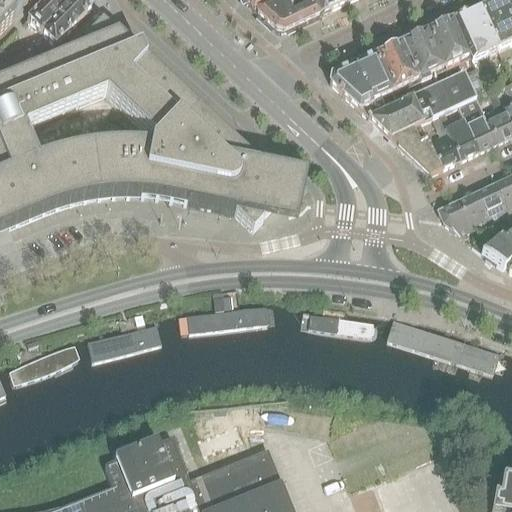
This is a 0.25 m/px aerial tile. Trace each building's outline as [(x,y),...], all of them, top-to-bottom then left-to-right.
[(35,0),(0,0),(0,37),(14,23),(8,18),(18,8),(23,13),(35,0)] [(29,27),(40,37),(75,0),(49,0),(22,29),(25,31),(29,27)] [(90,13),(76,0),(75,0),(40,37),(54,50),(90,13)] [(241,0),(245,8),(249,7),(252,14),(254,13),(254,14),(284,0),(241,0)] [(292,0),(284,0),(254,14),(255,19),(274,37),(282,37),(318,20),(311,5),(297,11),(292,0)] [(311,5),(318,20),(343,9),(339,0),(309,0),(312,4),(311,5)] [(362,0),(339,0),(343,9),(362,0)] [(511,0),(503,0),(503,1),(511,21),(511,0)] [(511,21),(503,1),(502,3),(493,7),(488,6),(479,10),(476,15),(496,57),(511,49),(511,21)] [(454,22),(451,25),(467,60),(471,68),(496,57),(476,15),(466,19),(463,17),(454,22)] [(442,72),(467,60),(451,25),(451,26),(450,24),(425,36),(442,72)] [(68,60),(0,88),(0,239),(6,237),(39,223),(52,218),(66,214),(80,210),(94,208),(109,206),(123,206),(137,206),(152,208),(166,210),(180,213),(231,223),(249,240),(260,229),(293,236),(304,184),(257,175),(142,67),(132,57),(99,27),(86,41),(68,60)] [(416,84),(442,72),(425,36),(400,48),(416,84)] [(375,60),(391,95),(416,84),(400,48),(375,60)] [(0,73),(15,68),(0,54),(0,73)] [(375,60),(349,72),(359,94),(362,92),(375,120),(386,115),(379,101),(391,95),(375,60)] [(359,94),(349,72),(330,80),(328,88),(329,89),(367,124),(375,120),(362,92),(359,94)] [(388,144),(419,130),(457,113),(474,105),(473,102),(484,96),(474,74),(386,115),(375,120),(367,124),(388,144)] [(511,133),(511,87),(503,91),(511,107),(502,112),(511,133)] [(494,115),(482,121),(496,149),(511,141),(511,133),(502,112),(501,112),(493,97),(486,100),(494,115)] [(478,158),(496,149),(482,121),(474,105),(457,113),(463,126),(478,158)] [(445,122),(440,124),(459,166),(478,158),(463,126),(449,132),(445,122)] [(441,175),(459,166),(440,124),(431,128),(438,142),(427,147),(441,175)] [(441,175),(427,147),(419,130),(388,144),(420,174),(424,173),(427,180),(427,181),(427,182),(441,175)] [(506,218),(511,215),(511,180),(492,190),(506,218)] [(492,190),(474,198),(488,227),(506,218),(492,190)] [(474,198),(456,207),(469,236),(470,236),(476,233),(488,227),(474,198)] [(458,241),(469,236),(456,207),(436,216),(442,228),(458,241)] [(470,251),(480,259),(482,261),(484,260),(486,262),(487,262),(492,268),(493,268),(495,270),(501,274),(505,271),(511,264),(511,235),(502,245),(497,240),(470,251)] [(221,302),(212,303),(214,316),(223,315),(221,302)] [(270,310),(177,321),(180,342),(272,331),(270,310)] [(300,317),(298,335),(375,345),(377,327),(300,317)] [(393,324),(386,347),(498,379),(504,355),(393,324)] [(161,328),(82,349),(86,366),(165,345),(161,328)] [(74,354),(6,379),(12,394),(79,369),(74,354)] [(188,487),(170,443),(157,449),(155,444),(113,461),(115,465),(102,471),(111,493),(71,509),(61,511),(288,511),(266,455),(188,487)] [(376,511),(471,511),(456,464),(370,492),(376,511)] [(511,511),(511,491),(499,489),(496,507),(491,506),(490,511),(511,511)]
